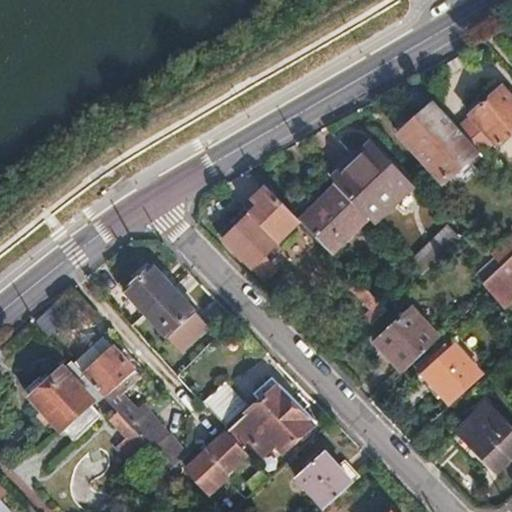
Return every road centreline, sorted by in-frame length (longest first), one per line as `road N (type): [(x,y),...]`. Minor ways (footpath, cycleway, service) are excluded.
road 1 (residential): [(454,511),(149,200)]
road 2 (residential): [(487,0),(149,200)]
road 3 (residential): [(149,200),(0,311)]
